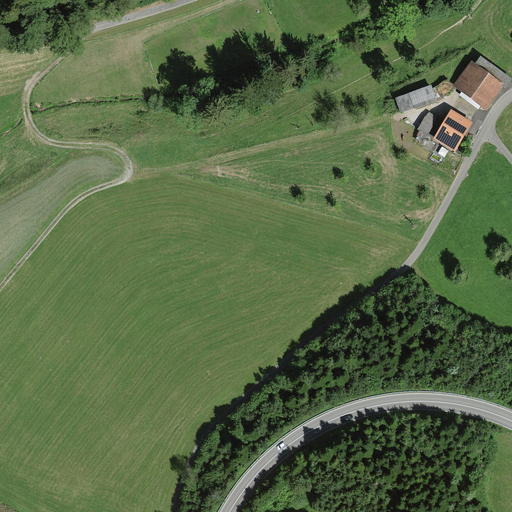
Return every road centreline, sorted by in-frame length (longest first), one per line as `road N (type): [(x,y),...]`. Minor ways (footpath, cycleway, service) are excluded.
road 1 (track): [(174,511),(189,465),(214,426),(410,261),(485,127)]
road 2 (track): [(91,27),(30,85),(29,120),(42,139),(115,149),(128,174),(74,200),(0,288)]
road 3 (track): [(128,174),(197,166),(447,103),(485,127)]
road 4 (tertiary): [(511,420),(441,402),(361,408),(287,445),(228,511)]
road 5 (track): [(0,43),(186,0)]
road 6 (track): [(410,261),(451,308),(511,338)]
